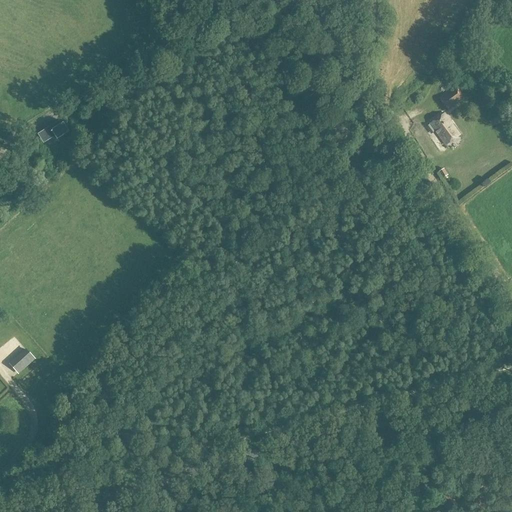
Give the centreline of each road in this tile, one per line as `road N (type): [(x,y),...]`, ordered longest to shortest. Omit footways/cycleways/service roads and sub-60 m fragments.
road 1 (tertiary): [(42,511),(511,385)]
road 2 (track): [(319,0),(344,69),(394,118),(511,296)]
road 3 (track): [(236,0),(65,100),(0,151)]
road 4 (track): [(0,367),(34,420),(0,477)]
road 5 (track): [(511,491),(478,447),(418,410)]
